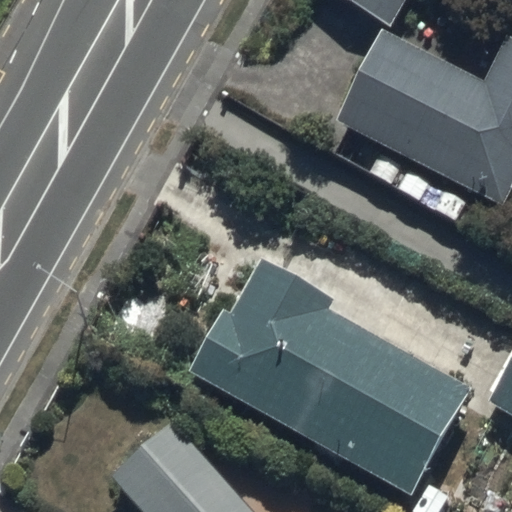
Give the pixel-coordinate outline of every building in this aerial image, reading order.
[(394,44),(417,0),(326,0),(323,6),(394,44)] [(382,54),(338,144),(505,226),(511,212),(511,61),(508,59),(486,105),(382,54)] [(228,331),(193,394),(404,511),(418,511),(475,412),(333,333),(340,320),(266,279),(234,335),(228,331)] [(511,382),(491,418),(511,429),(511,382)] [(241,511),(177,442),(117,495),(131,511),(241,511)]
